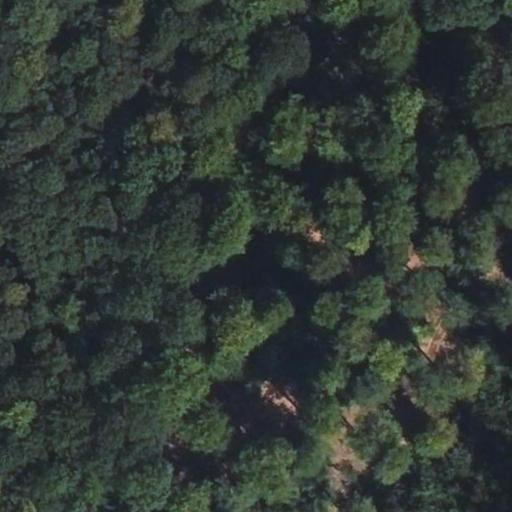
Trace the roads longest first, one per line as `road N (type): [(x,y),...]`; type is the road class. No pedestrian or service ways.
road 1 (unknown): [(146,511),(290,40)]
road 2 (track): [(511,220),(290,40)]
